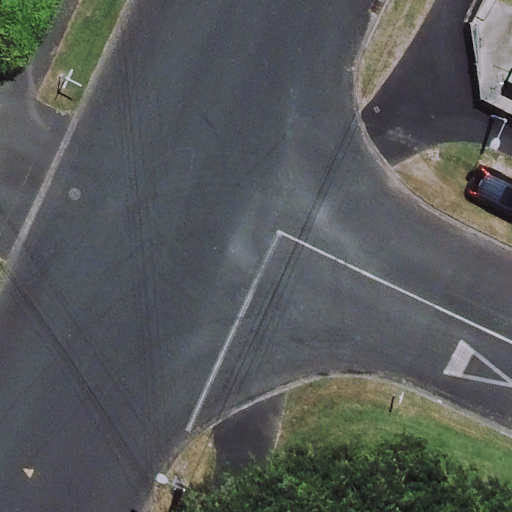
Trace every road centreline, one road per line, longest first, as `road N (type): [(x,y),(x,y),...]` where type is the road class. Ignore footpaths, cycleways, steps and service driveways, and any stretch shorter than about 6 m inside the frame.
road 1 (residential): [(164,177),(511,339)]
road 2 (residential): [(164,177),(14,511)]
road 3 (residential): [(246,0),(164,177)]
